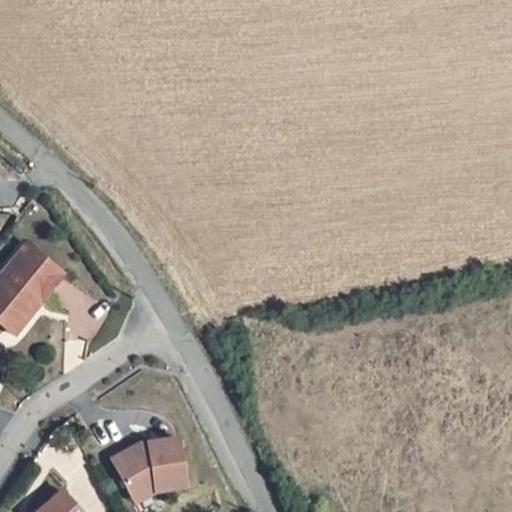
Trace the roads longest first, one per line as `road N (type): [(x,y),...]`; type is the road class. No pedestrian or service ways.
road 1 (unclassified): [(0,108),(138,262),(173,329)]
road 2 (residential): [(0,465),(36,408),(173,329)]
road 3 (unclassified): [(173,329),(270,511)]
